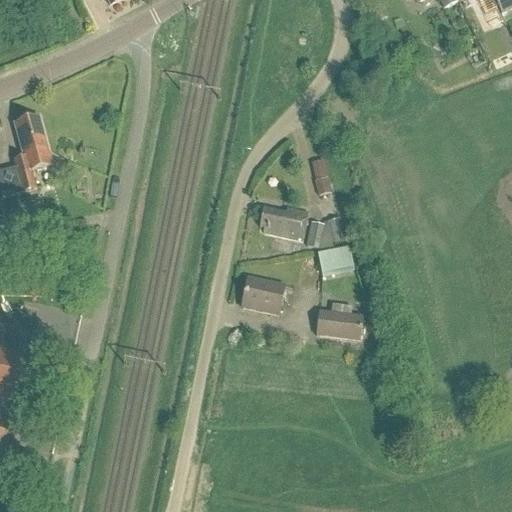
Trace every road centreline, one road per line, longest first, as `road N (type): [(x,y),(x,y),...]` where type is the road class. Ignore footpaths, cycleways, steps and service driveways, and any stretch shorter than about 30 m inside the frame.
road 1 (unclassified): [(173,511),(243,183),(335,64),(345,35),(340,0)]
road 2 (unclassified): [(0,88),(68,64),(189,0)]
